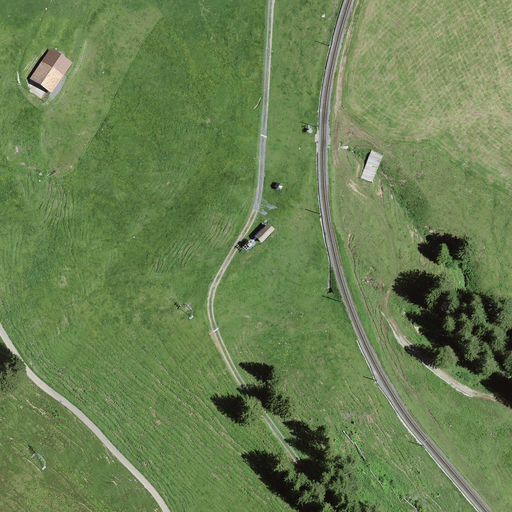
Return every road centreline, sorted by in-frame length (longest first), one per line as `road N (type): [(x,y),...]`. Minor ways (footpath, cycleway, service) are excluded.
road 1 (track): [(271,0),(256,204),(209,303),(230,368),(331,511)]
road 2 (track): [(0,331),(28,375),(108,444),(164,511)]
